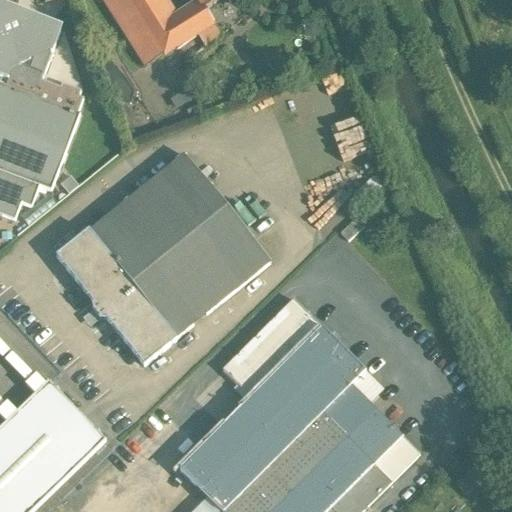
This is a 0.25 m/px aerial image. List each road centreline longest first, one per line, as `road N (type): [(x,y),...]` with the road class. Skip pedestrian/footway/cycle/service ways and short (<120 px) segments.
road 1 (track): [(511,397),(463,303),(451,298),(326,0)]
road 2 (track): [(432,0),(511,182)]
road 3 (track): [(458,0),(511,133)]
